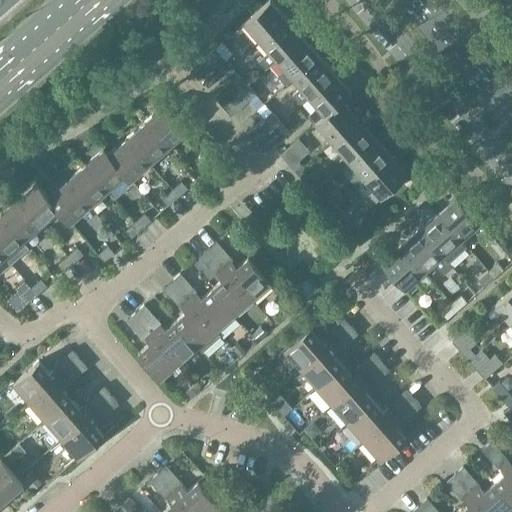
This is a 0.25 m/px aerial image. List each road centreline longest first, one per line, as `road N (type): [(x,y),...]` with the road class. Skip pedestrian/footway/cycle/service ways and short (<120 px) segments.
road 1 (residential): [(78,311),(257,167),(168,59)]
road 2 (residential): [(367,511),(480,419),(341,265)]
road 3 (tertiary): [(364,0),(511,169)]
road 4 (residential): [(346,511),(279,451),(162,415)]
road 5 (tertiary): [(511,109),(415,0)]
road 6 (residential): [(162,415),(54,511)]
road 7 (residential): [(162,415),(78,311)]
